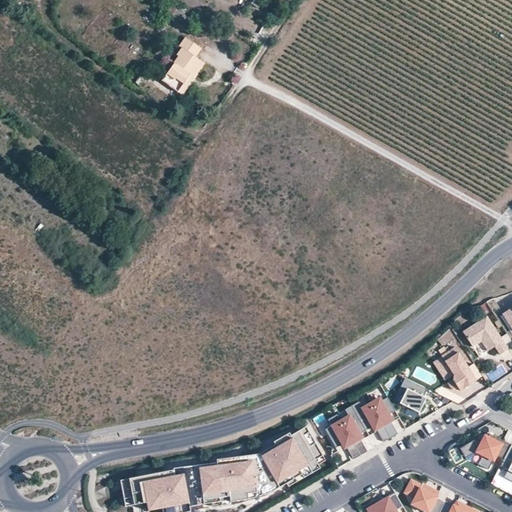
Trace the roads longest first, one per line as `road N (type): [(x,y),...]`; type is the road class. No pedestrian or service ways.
road 1 (tertiary): [(108,452),(221,431),(338,381),(390,351),(511,246)]
road 2 (track): [(511,223),(242,77)]
